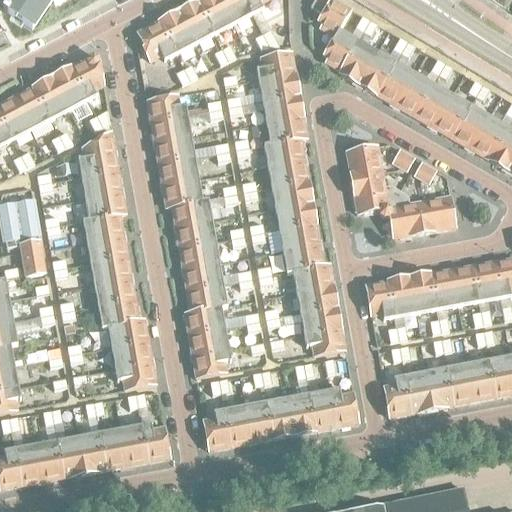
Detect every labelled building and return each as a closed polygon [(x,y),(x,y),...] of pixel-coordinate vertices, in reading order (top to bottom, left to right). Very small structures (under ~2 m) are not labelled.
[(10,0),(1,13),(6,16),(7,15),(31,31),(35,27),(42,15),(53,0),(10,0)] [(213,38),(233,28),(218,0),(204,0),(196,4),(213,38)] [(218,0),(233,28),(252,18),(242,0),(218,0)] [(242,0),(252,18),(263,12),(262,11),(261,11),(259,7),(271,1),(270,0),(242,0)] [(325,66),(339,74),(357,44),(339,34),(351,13),(331,2),(326,0),(315,0),(310,10),(322,17),(318,24),(323,26),(319,32),(334,40),(324,58),(328,61),(325,66)] [(196,4),(177,14),(194,48),(213,38),(196,4)] [(158,24),(175,58),(194,48),(177,14),(158,24)] [(369,24),(361,20),(355,31),(362,36),(369,24)] [(175,58),(158,24),(137,36),(144,50),(142,51),(149,65),(162,59),(164,62),(163,63),(164,64),(175,58)] [(370,40),(377,29),(369,24),(362,36),(370,40)] [(269,53),(279,51),(270,34),(262,38),(269,53)] [(260,54),(269,53),(262,38),(254,42),(260,54)] [(400,57),(407,46),(399,42),(392,53),(400,57)] [(338,77),(357,88),(376,55),(357,44),(339,74),(338,77)] [(408,62),(414,50),(407,46),(400,57),(408,62)] [(227,65),(235,61),(229,49),(221,53),(227,65)] [(219,69),(227,65),(221,53),(213,57),(219,69)] [(357,88),(376,99),(395,66),(376,55),(357,88)] [(256,72),(258,84),(295,77),(291,56),(260,61),(261,72),(257,73),(257,72),(256,72)] [(91,59),(69,71),(87,104),(97,99),(96,98),(95,98),(93,94),(103,89),(98,64),(98,62),(97,61),(96,60),(95,60),(94,59),(93,59),(91,59)] [(444,68),(437,63),(430,75),(438,79),(444,68)] [(376,99),(394,110),(413,77),(395,66),(376,99)] [(445,83),(452,72),(444,68),(438,79),(445,83)] [(189,85),(197,81),(191,69),(183,73),(189,85)] [(68,114),(87,104),(69,71),(50,81),(68,114)] [(189,85),(183,73),(175,77),(181,89),(189,85)] [(299,99),(295,77),(258,84),(261,105),(299,99)] [(394,110),(413,120),(432,88),(413,77),(394,110)] [(222,81),(224,90),(237,88),(235,79),(222,81)] [(48,125),(68,114),(50,81),(30,91),(48,125)] [(481,89),(474,85),(467,96),(475,101),(481,89)] [(413,120),(432,131),(451,98),(432,88),(413,120)] [(482,105),(489,93),(481,89),(475,101),(482,105)] [(48,125),(30,91),(12,101),(30,134),(48,125)] [(432,131),(450,142),(469,109),(451,98),(432,131)] [(146,105),(150,126),(187,119),(185,108),(183,108),(183,109),(179,109),(177,99),(146,105)] [(261,105),(265,126),(302,120),(299,99),(261,105)] [(227,111),(241,109),(239,100),(226,103),(227,111)] [(0,125),(10,145),(30,134),(12,101),(0,106),(0,125)] [(221,113),(219,105),(206,107),(208,116),(221,113)] [(227,111),(229,120),(242,118),(241,109),(227,111)] [(450,142),(469,153),(488,120),(469,109),(450,142)] [(222,122),(221,113),(208,116),(209,124),(222,122)] [(106,115),(97,120),(103,132),(108,129),(106,115)] [(190,141),(187,119),(150,126),(153,147),(190,141)] [(94,136),(103,132),(97,120),(88,124),(94,136)] [(306,142),(302,120),(265,126),(269,147),(263,148),(263,149),(300,142),(306,142)] [(469,153),(488,163),(506,131),(488,120),(469,153)] [(0,125),(0,149),(10,145),(0,125)] [(511,164),(511,133),(506,131),(488,163),(506,174),(511,164)] [(118,176),(111,135),(81,152),(83,161),(79,162),(79,161),(77,162),(81,182),(118,176)] [(72,148),(66,136),(58,140),(64,152),(72,148)] [(58,140),(50,144),(57,156),(64,152),(58,140)] [(194,162),(190,141),(153,147),(157,168),(194,162)] [(263,149),(267,170),(304,163),(300,142),(263,149)] [(234,145),(235,154),(248,151),(247,143),(234,145)] [(214,149),(215,158),(228,156),(227,147),(214,149)] [(349,177),(381,172),(377,150),(345,155),(349,177)] [(250,160),(248,151),(235,154),(237,163),(250,160)] [(406,175),(413,162),(399,154),(392,166),(406,175)] [(34,168),(28,156),(20,160),(26,172),(34,168)] [(230,165),(228,156),(215,158),(217,167),(230,165)] [(18,176),(26,172),(20,160),(12,164),(18,176)] [(198,183),(194,162),(157,168),(161,190),(198,183)] [(308,185),(304,163),(267,170),(271,191),(308,185)] [(428,187),(435,174),(422,167),(414,179),(428,187)] [(383,217),(399,195),(391,189),(384,191),(381,172),(349,177),(356,218),(379,213),(379,214),(383,217)] [(81,182),(85,203),(122,197),(118,176),(81,182)] [(51,186),(49,177),(36,180),(38,188),(51,186)] [(202,204),(198,183),(161,190),(165,212),(171,211),(171,210),(208,203),(207,203),(202,204)] [(243,196),(256,194),(254,185),(241,188),(243,196)] [(271,191),(274,212),(312,206),(308,185),(271,191)] [(39,197),(52,195),(51,186),(38,188),(39,197)] [(221,192),(223,201),(236,198),(234,190),(221,192)] [(243,196),(244,205),(257,203),(256,194),(243,196)] [(407,201),(399,195),(383,217),(388,220),(392,243),(433,235),(428,204),(408,208),(407,201)] [(125,217),(122,197),(85,203),(88,223),(82,224),(82,225),(119,218),(125,217)] [(236,198),(223,201),(224,209),(238,207),(236,198)] [(433,235),(455,232),(449,200),(428,204),(433,235)] [(171,211),(174,231),(211,224),(208,203),(171,210),(171,211)] [(316,227),(312,206),(274,212),(278,234),(316,227)] [(82,225),(86,247),(123,240),(119,218),(82,225)] [(57,221),(44,223),(45,232),(58,229),(57,221)] [(178,252),(215,246),(211,224),(174,231),(178,252)] [(278,234),(282,255),(319,248),(316,227),(278,234)] [(250,239),(263,236),(262,228),(249,230),(250,239)] [(58,229),(45,232),(47,240),(60,238),(58,229)] [(243,241),(242,232),(229,235),(230,243),(243,241)] [(250,239),(252,247),(265,245),(263,236),(250,239)] [(127,262),(123,240),(86,247),(90,268),(127,262)] [(245,250),(243,241),(230,243),(232,252),(245,250)] [(19,248),(25,280),(44,276),(39,245),(19,248)] [(182,273),(219,267),(215,246),(178,252),(182,273)] [(319,248),(282,255),(286,276),(323,269),(319,248)] [(511,261),(493,265),(499,302),(511,300),(511,299),(510,299),(509,295),(511,294),(511,261)] [(90,268),(94,289),(131,282),(127,262),(90,268)] [(51,265),(53,274),(66,272),(64,263),(51,265)] [(493,265),(471,269),(478,306),(499,302),(493,265)] [(186,295),(222,288),(219,267),(182,273),(186,295)] [(292,276),(296,296),(333,290),(329,268),(323,269),(286,276),(286,277),(292,276)] [(450,273),(457,310),(478,306),(471,269),(450,273)] [(256,273),(258,281),(271,279),(269,270),(256,273)] [(5,283),(18,280),(16,271),(3,274),(5,283)] [(66,272),(53,274),(54,283),(67,280),(66,272)] [(450,273),(429,276),(435,314),(457,310),(450,273)] [(251,283),(249,275),(236,277),(238,286),(251,283)] [(414,317),(435,314),(429,276),(408,280),(414,317)] [(272,288),(271,279),(258,281),(259,290),(272,288)] [(408,280),(387,284),(393,321),(414,317),(408,280)] [(134,304),(131,282),(94,289),(97,310),(134,304)] [(251,283),(238,286),(239,294),(252,292),(251,283)] [(0,284),(0,305),(9,304),(5,284),(0,284)] [(393,321),(387,284),(365,288),(370,319),(382,317),(383,322),(382,322),(383,323),(393,321)] [(189,316),(226,309),(222,288),(186,295),(189,316)] [(49,297),(47,289),(34,291),(36,300),(49,297)] [(333,290),(296,296),(299,317),(337,311),(333,290)] [(0,327),(13,325),(9,304),(0,305),(0,327)] [(138,324),(134,304),(97,310),(101,331),(138,324)] [(59,308),(60,317),(73,314),(72,306),(59,308)] [(221,311),(226,310),(226,309),(189,316),(184,317),(187,338),(224,332),(221,311)] [(53,319),(51,310),(38,312),(39,321),(53,319)] [(503,325),(511,323),(510,310),(501,312),(503,325)] [(303,339),(340,332),(337,311),(299,317),(303,339)] [(263,315),(265,324),(278,321),(276,312),(263,315)] [(75,323),(73,314),(60,317),(62,325),(75,323)] [(480,316),(482,329),(491,327),(488,314),(480,316)] [(471,317),(473,330),(482,329),(480,316),(471,317)] [(258,326),(257,317),(244,319),(245,328),(258,326)] [(54,327),(53,319),(39,321),(41,330),(54,327)] [(280,330),(278,321),(265,324),(267,332),(280,330)] [(438,323),(440,336),(449,335),(446,322),(438,323)] [(138,324),(101,331),(101,332),(107,331),(110,350),(148,344),(144,323),(138,324)] [(429,325),(431,338),(440,336),(438,323),(429,325)] [(0,350),(17,347),(13,325),(0,327),(0,350)] [(258,326),(245,328),(247,337),(260,334),(258,326)] [(395,331),(398,344),(407,343),(404,330),(395,331)] [(387,333),(389,346),(398,344),(395,331),(387,333)] [(191,359),(228,353),(224,332),(187,338),(191,359)] [(344,354),(340,332),(303,339),(305,351),(307,351),(307,350),(311,349),(313,359),(344,354)] [(491,334),(483,336),(485,349),(494,347),(491,334)] [(485,349),(483,336),(474,337),(476,350),(485,349)] [(282,342),(269,345),(271,354),(284,352),(282,342)] [(451,355),(449,342),(440,344),(443,357),(451,355)] [(110,350),(114,372),(151,365),(148,344),(110,350)] [(443,357),(440,344),(432,345),(434,358),(443,357)] [(0,371),(14,369),(10,349),(17,348),(17,347),(0,350),(0,371)] [(251,358),(264,356),(262,347),(249,349),(251,358)] [(66,350),(68,359),(81,357),(79,348),(66,350)] [(410,363),(407,350),(398,351),(401,364),(410,363)] [(401,364),(398,351),(390,353),(392,366),(401,364)] [(46,355),(47,363),(61,361),(59,352),(46,355)] [(230,365),(228,353),(191,359),(195,382),(226,376),(224,365),(229,364),(229,365),(230,365)] [(83,365),(81,357),(68,359),(69,368),(83,365)] [(511,397),(511,373),(509,360),(488,364),(495,401),(511,397)] [(61,361),(47,363),(49,372),(62,370),(61,361)] [(332,363),(323,365),(326,378),(335,376),(332,363)] [(488,364),(467,368),(474,405),(495,401),(488,364)] [(124,394),(155,388),(151,365),(114,372),(117,385),(118,384),(122,383),(124,394)] [(302,369),(305,382),(314,380),(311,367),(302,369)] [(474,405),(467,368),(446,372),(453,409),(474,405)] [(0,392),(18,390),(14,369),(0,371),(0,392)] [(302,369),(294,370),(296,384),(305,382),(302,369)] [(446,372),(425,376),(432,413),(453,409),(446,372)] [(269,375),(260,377),(263,390),(271,388),(269,375)] [(432,413),(425,376),(404,380),(411,417),(432,413)] [(251,378),(254,391),(263,390),(260,377),(251,378)] [(85,378),(72,381),(73,390),(86,387),(85,378)] [(395,388),(383,390),(388,421),(411,417),(404,380),(393,382),(393,383),(394,383),(395,388)] [(52,385),(53,394),(66,391),(65,383),(52,385)] [(227,383),(218,385),(220,398),(229,396),(227,383)] [(212,399),(220,398),(218,385),(209,386),(212,399)] [(0,392),(0,416),(16,414),(14,403),(19,402),(19,403),(20,403),(18,390),(0,392)] [(339,392),(329,394),(336,431),(358,427),(352,396),(340,398),(339,393),(340,393),(339,392)] [(314,435),(336,431),(329,394),(308,398),(314,435)] [(144,397),(135,399),(137,412),(146,410),(144,397)] [(293,439),(314,435),(308,398),(286,402),(293,439)] [(135,399),(126,401),(129,414),(137,412),(135,399)] [(272,443),(293,439),(286,402),(265,406),(272,443)] [(102,405),(93,407),(95,420),(104,418),(102,405)] [(251,447),(272,443),(265,406),(244,410),(251,447)] [(95,420),(93,407),(84,408),(87,421),(95,420)] [(230,451),(251,447),(244,410),(223,414),(230,451)] [(59,413),(51,415),(53,427),(62,426),(59,413)] [(208,455),(230,451),(223,414),(213,415),(213,417),(214,417),(215,421),(203,423),(208,455)] [(42,416),(44,429),(53,427),(51,415),(42,416)] [(17,421),(8,422),(11,435),(19,434),(17,421)] [(0,423),(0,426),(2,437),(11,435),(8,422),(0,423)] [(147,466),(169,462),(163,430),(151,433),(151,428),(151,427),(140,429),(147,466)] [(140,429),(119,433),(126,470),(147,466),(140,429)] [(126,470),(119,433),(99,437),(105,473),(126,470)] [(84,477),(105,473),(99,437),(77,441),(84,477)] [(77,441),(56,445),(63,481),(84,477),(77,441)] [(56,445),(35,448),(42,485),(63,481),(56,445)] [(35,448),(15,452),(21,489),(42,485),(35,448)] [(0,492),(21,489),(15,452),(3,454),(3,456),(4,455),(5,460),(0,460),(0,492)] [(466,511),(462,491),(383,507),(383,511),(466,511)]
